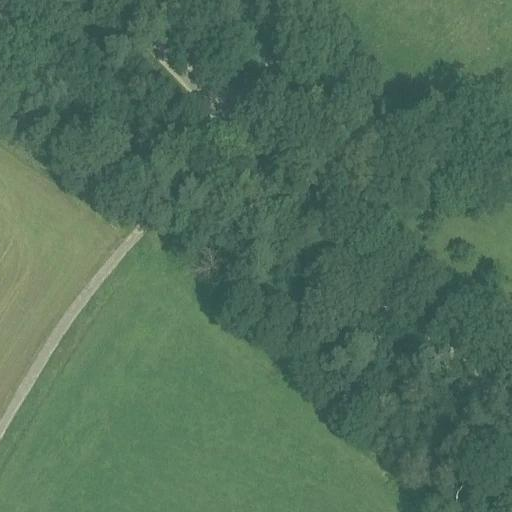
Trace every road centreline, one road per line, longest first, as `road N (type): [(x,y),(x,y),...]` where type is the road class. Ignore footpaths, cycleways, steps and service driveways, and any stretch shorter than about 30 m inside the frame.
road 1 (unclassified): [(511,413),(310,217),(234,128)]
road 2 (unclassified): [(0,434),(132,235),(234,128)]
road 3 (track): [(511,179),(214,105)]
road 4 (unclassified): [(234,128),(99,0)]
